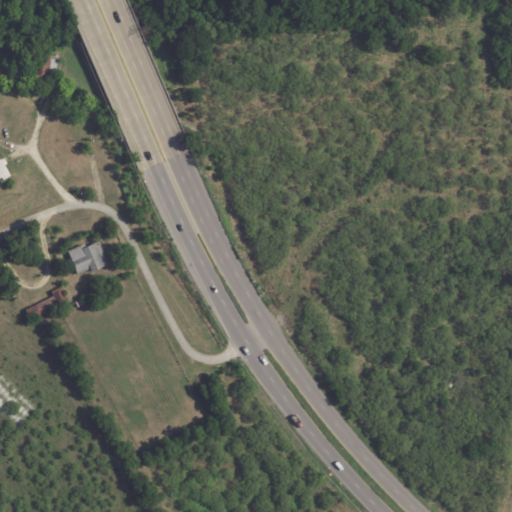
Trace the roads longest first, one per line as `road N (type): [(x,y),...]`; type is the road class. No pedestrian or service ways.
road 1 (secondary): [(417,511),(337,424),(268,330)]
road 2 (secondary): [(248,344),(382,511)]
road 3 (secondary): [(153,166),(248,344)]
road 4 (secondary): [(80,0),(153,166)]
road 5 (secondary): [(177,156),(108,0)]
